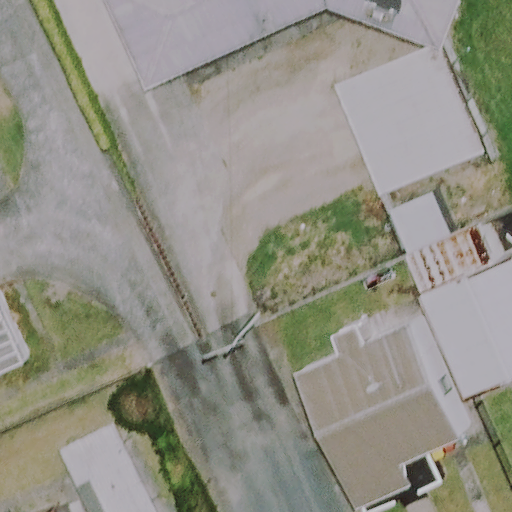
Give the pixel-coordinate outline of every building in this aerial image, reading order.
[(119,0),(153,80),(331,5),(452,40),(463,0),(119,0)] [(380,198),(436,175),(485,154),(441,46),(335,89),(380,198)] [(511,377),(511,231),(467,250),(442,191),(386,214),(417,289),(281,345),(348,511),(357,511),(423,485),(411,455),(475,429),(462,398),(511,377)] [(0,383),(18,375),(0,338),(0,383)] [(156,511),(114,422),(62,446),(92,511),(156,511)]
